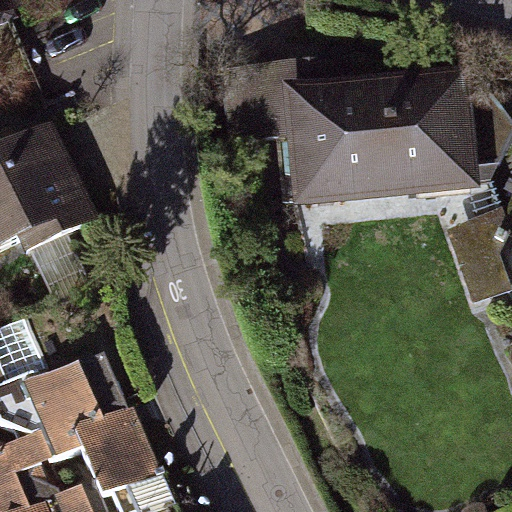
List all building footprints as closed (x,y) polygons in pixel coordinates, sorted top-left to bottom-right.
[(0,0),(0,44),(21,36),(6,0),(0,0)] [(351,72),(249,81),(257,154),(288,151),(295,225),(481,207),(469,85),(354,96),(351,72)] [(63,129),(0,159),(0,269),(31,256),(37,269),(110,236),(63,129)] [(176,511),(133,414),(124,418),(99,363),(19,398),(41,446),(53,474),(80,462),(95,493),(102,511),(103,511),(112,508),(113,511),(176,511)] [(41,446),(0,463),(0,511),(49,511),(50,511),(49,511),(22,511),(14,490),(53,474),(41,446)] [(102,511),(95,493),(50,511),(49,511),(102,511)]
